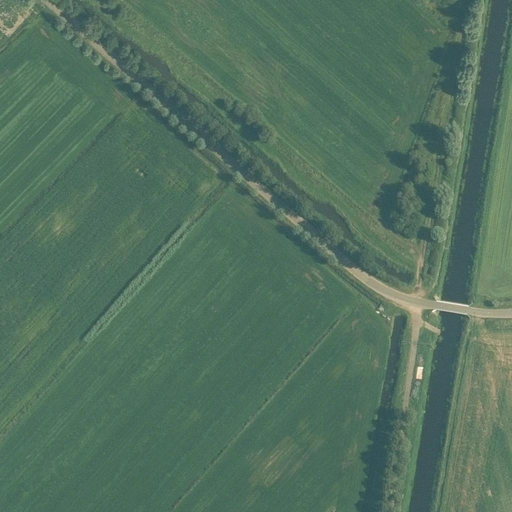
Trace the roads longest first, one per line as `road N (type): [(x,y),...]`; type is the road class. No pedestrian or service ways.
road 1 (unclassified): [(511,314),(418,303),(371,285),(45,0)]
road 2 (track): [(418,303),(417,252),(382,219),(381,201),(457,0)]
